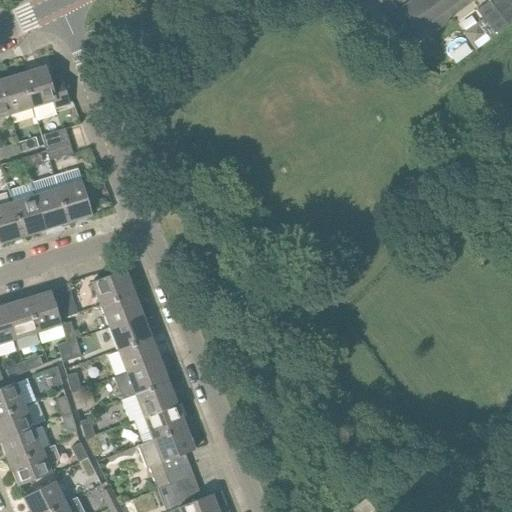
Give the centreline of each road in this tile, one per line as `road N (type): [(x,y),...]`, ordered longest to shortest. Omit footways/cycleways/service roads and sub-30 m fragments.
road 1 (residential): [(255,511),(143,229)]
road 2 (residential): [(143,229),(58,4)]
road 3 (residential): [(0,274),(143,229)]
